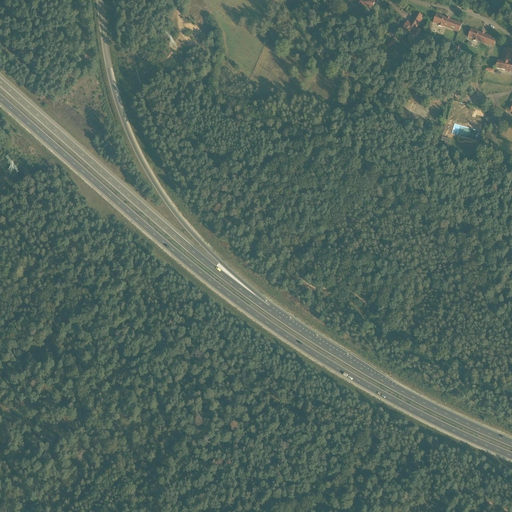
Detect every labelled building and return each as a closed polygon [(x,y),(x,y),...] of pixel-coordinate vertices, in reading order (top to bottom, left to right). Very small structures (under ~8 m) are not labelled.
[(351,0),(355,1),(355,0),(359,2),(359,4),(372,9),(375,1),(372,0),(351,0)] [(417,28),(423,17),(416,13),(410,23),(408,22),(403,30),(407,32),(416,37),(420,30),(417,28)] [(443,26),(458,32),(461,24),(449,20),(450,19),(447,18),(447,19),(436,15),(433,23),(439,25),(438,26),(442,27),(443,26)] [(477,41),(493,47),(496,39),(484,34),(484,33),(482,32),(482,34),(471,30),(468,38),(474,40),(473,41),(477,42),(477,41)] [(507,70),(507,71),(511,72),(511,67),(511,62),(510,62),(511,52),(511,50),(504,49),(502,62),(498,61),(496,68),(507,70)] [(350,54),(347,59),(361,65),(364,60),(350,54)] [(451,140),(442,137),(442,140),(446,141),(445,145),(448,146),(449,146),(451,140)]
